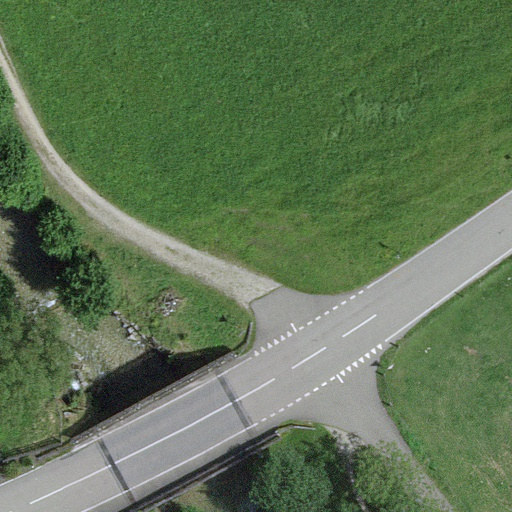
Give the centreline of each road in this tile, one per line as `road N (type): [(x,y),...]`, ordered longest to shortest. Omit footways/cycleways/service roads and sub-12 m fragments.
road 1 (tertiary): [(511,219),(282,376),(13,511)]
road 2 (track): [(320,350),(265,302),(142,245),(68,188),(0,76)]
road 3 (track): [(445,511),(320,350)]
